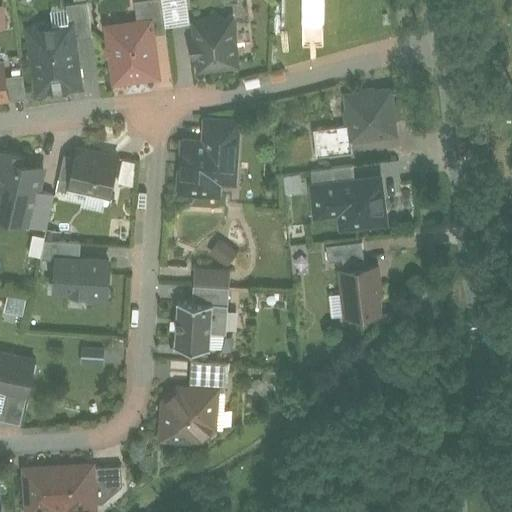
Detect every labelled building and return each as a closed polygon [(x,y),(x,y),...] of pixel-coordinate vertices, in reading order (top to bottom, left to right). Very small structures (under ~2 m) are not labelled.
[(149,18),(151,34),(161,33),(157,0),(138,0),(131,1),(134,20),(149,18)] [(192,59),(194,74),(236,69),(229,14),(187,19),(189,38),(185,39),(187,59),(192,59)] [(134,20),(100,25),(107,86),(157,79),(151,34),(149,18),(134,20)] [(70,23),(29,28),(37,91),(78,85),(70,23)] [(3,76),(6,99),(22,96),(19,74),(3,76)] [(391,88),(341,93),(345,126),(346,141),(395,136),(391,88)] [(199,138),(177,136),(173,196),(217,198),(217,184),(232,185),(236,118),(200,116),(199,138)] [(346,141),(345,126),(308,129),(311,155),(347,151),(346,141)] [(116,151),(73,144),(67,181),(65,191),(108,198),(116,151)] [(43,164),(0,154),(0,218),(42,229),(50,194),(36,191),(43,164)] [(309,184),(351,178),(349,164),(307,170),(309,184)] [(284,190),(301,187),(299,170),(281,173),(284,190)] [(385,223),(378,175),(351,178),(309,184),(305,184),(309,220),(332,217),(334,230),(385,223)] [(65,191),(67,181),(56,180),(54,194),(64,196),(65,191)] [(52,231),(43,230),(41,238),(50,240),(52,231)] [(215,234),(206,250),(225,261),(234,245),(215,234)] [(37,258),(41,238),(28,235),(23,255),(37,258)] [(339,269),(361,266),(358,242),(322,246),(324,261),(338,260),(339,269)] [(56,260),(54,295),(109,298),(111,262),(56,260)] [(339,269),(335,269),(341,327),(382,322),(376,265),(361,266),(339,269)] [(208,303),(222,303),(223,286),(188,285),(187,302),(208,303)] [(187,302),(172,301),(170,345),(206,347),(207,330),(208,303),(187,302)] [(208,303),(207,330),(221,330),(222,303),(208,303)] [(78,359),(100,360),(101,342),(79,340),(78,359)] [(0,398),(4,399),(12,355),(0,352),(0,398)] [(186,360),(184,385),(216,386),(221,387),(222,362),(186,360)] [(171,384),(157,396),(155,441),(201,443),(214,431),(216,386),(184,385),(171,384)] [(91,461),(17,465),(19,511),(52,511),(61,511),(60,511),(93,511),(93,502),(91,467),(91,461)] [(91,467),(93,502),(105,502),(118,485),(117,465),(91,467)]
